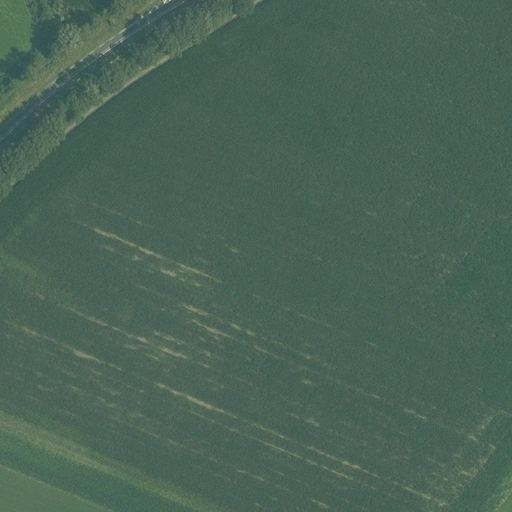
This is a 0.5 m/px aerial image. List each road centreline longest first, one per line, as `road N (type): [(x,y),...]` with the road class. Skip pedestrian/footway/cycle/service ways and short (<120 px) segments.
road 1 (unclassified): [(0,202),(37,160),(146,71),(264,0)]
road 2 (primary): [(0,144),(77,73),(186,0)]
